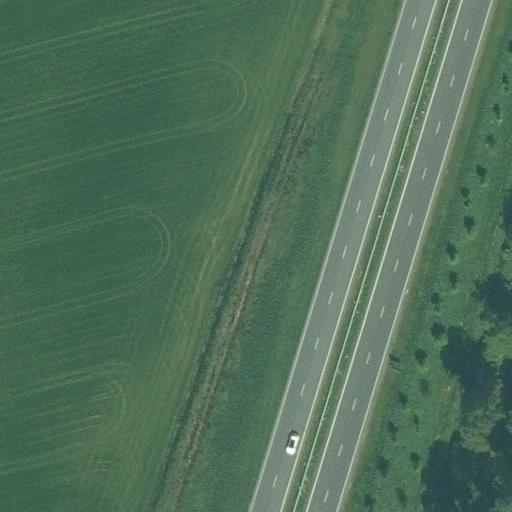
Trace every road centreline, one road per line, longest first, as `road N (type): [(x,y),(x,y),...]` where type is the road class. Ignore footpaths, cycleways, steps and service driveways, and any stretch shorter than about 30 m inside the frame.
road 1 (trunk): [(421,0),(267,511)]
road 2 (trunk): [(325,511),(478,0)]
